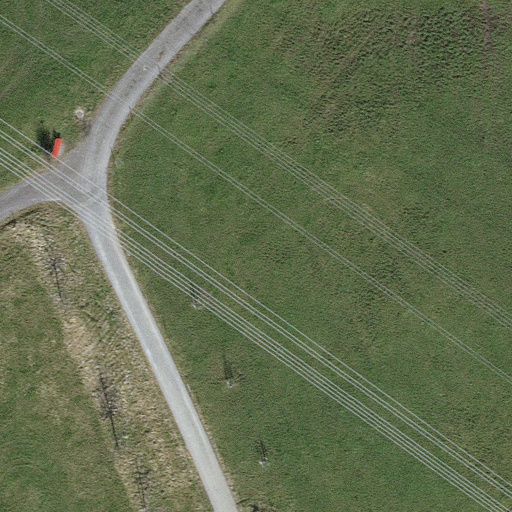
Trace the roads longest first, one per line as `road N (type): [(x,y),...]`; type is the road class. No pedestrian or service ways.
road 1 (track): [(80,172),(215,511)]
road 2 (track): [(210,0),(128,93),(80,172)]
